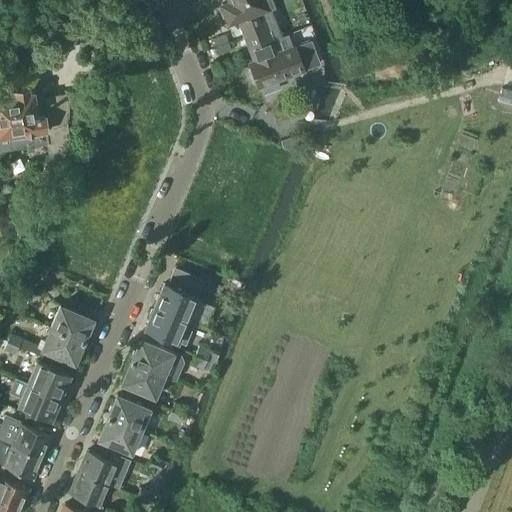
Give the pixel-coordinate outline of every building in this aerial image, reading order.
[(280,36),(266,0),(228,0),(221,3),(228,21),(237,17),(249,48),(277,38),(280,36)] [(409,0),(375,0),(374,9),(408,13),(409,0)] [(246,71),(251,82),(256,83),(258,87),(304,69),(305,70),(320,64),(311,40),(295,46),(293,41),(280,46),(277,38),(249,48),(254,61),(249,63),(250,67),(246,71)] [(62,159),(69,139),(66,120),(65,110),(37,115),(33,91),(29,92),(28,87),(14,89),(14,94),(8,95),(8,90),(0,91),(0,136),(8,135),(10,148),(46,143),(50,162),(41,184),(49,188),(60,160),(62,159)] [(197,296),(202,283),(200,278),(174,267),(167,284),(163,282),(153,305),(188,319),(198,297),(197,296)] [(41,290),(30,285),(26,294),(38,299),(41,290)] [(93,318),(58,304),(49,326),(84,340),(93,318)] [(188,319),(153,305),(144,327),(179,342),(183,332),(189,335),(195,322),(188,319)] [(18,346),(42,357),(45,351),(74,363),(84,340),(49,326),(43,339),(41,338),(38,344),(11,332),(7,341),(18,346)] [(174,352),(140,338),(130,360),(172,377),(177,365),(170,362),(174,352)] [(18,346),(7,341),(3,349),(15,354),(18,346)] [(210,350),(198,345),(194,354),(206,359),(210,350)] [(190,364),(202,369),(206,359),(194,354),(190,364)] [(69,374),(35,359),(25,382),(60,397),(69,374)] [(172,377),(130,360),(121,383),(155,397),(165,375),(171,378),(172,377)] [(16,404),(50,419),(60,397),(25,382),(16,404)] [(151,408),(116,394),(107,416),(141,430),(151,408)] [(186,407),(174,402),(171,409),(183,414),(186,407)] [(167,419),(179,424),(183,414),(171,409),(167,419)] [(97,438),(132,453),(141,430),(107,416),(97,438)] [(13,419),(4,431),(0,429),(0,437),(10,442),(41,455),(50,434),(18,421),(13,419)] [(41,455),(10,442),(5,454),(1,452),(0,454),(0,463),(1,464),(32,477),(41,455)] [(118,463),(86,450),(77,471),(109,484),(118,463)] [(151,456),(149,461),(147,466),(159,471),(163,462),(151,456)] [(68,493),(88,501),(86,506),(100,511),(102,507),(100,506),(109,484),(77,471),(68,493)] [(0,497),(20,506),(28,488),(1,477),(2,476),(0,474),(0,497)] [(139,487),(136,495),(149,500),(152,492),(139,487)] [(0,511),(17,511),(20,506),(0,497),(0,511)] [(59,511),(99,511),(100,511),(86,506),(83,511),(64,503),(59,511)]
